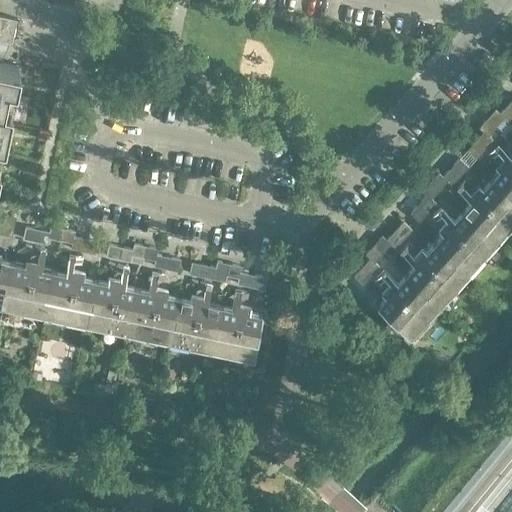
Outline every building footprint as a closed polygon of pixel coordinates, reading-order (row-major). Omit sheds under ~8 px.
[(0,138),(3,139),(10,104),(2,102),(6,80),(14,82),(18,63),(0,59),(0,38),(11,41),(16,17),(0,13),(0,138)] [(130,94),(128,102),(141,104),(143,97),(144,90),(131,87),(130,94)] [(511,107),(507,103),(499,112),(504,117),(503,117),(508,121),(511,116),(511,107)] [(495,109),(487,118),(496,126),(503,117),(504,117),(499,112),(495,109)] [(487,118),(479,127),(483,131),(488,134),(496,126),(487,118)] [(483,131),(475,140),(484,148),(492,138),(488,134),(487,135),(483,131)] [(475,140),(467,149),(476,157),(484,148),(475,140)] [(511,153),(509,157),(490,178),(511,197),(511,153)] [(460,174),(468,165),(459,157),(451,166),(460,174)] [(451,166),(443,175),(447,179),(452,183),(460,174),(451,166)] [(438,171),(430,181),(439,189),(447,179),(443,175),(438,171)] [(511,197),(490,178),(462,209),(495,238),(511,218),(511,197)] [(430,181),(422,190),(426,194),(431,198),(439,189),(430,181)] [(426,194),(418,203),(427,211),(435,201),(431,198),(426,194)] [(418,203),(410,212),(419,220),(427,211),(418,203)] [(462,209),(434,241),(466,270),(495,238),(462,209)] [(0,233),(11,236),(15,217),(3,215),(0,230),(0,233)] [(403,237),(412,228),(403,220),(395,230),(403,237)] [(62,227),(50,225),(49,231),(47,236),(48,236),(60,239),(60,236),(62,227)] [(36,228),(25,226),(21,237),(34,239),(36,228)] [(74,230),(62,227),(60,236),(60,239),(72,241),(73,236),(74,230)] [(49,231),(36,228),(34,239),(47,242),(48,236),(47,236),(49,231)] [(403,237),(395,230),(386,239),(391,243),(395,247),(403,237)] [(382,235),(374,244),(383,252),(391,243),(386,239),(382,235)] [(85,238),(73,236),(72,241),(70,247),(83,250),(85,238)] [(95,252),(97,241),(85,238),(83,250),(95,252)] [(434,241),(406,272),(438,301),(466,270),(434,241)] [(145,244),(133,242),(132,248),(131,254),(143,256),(145,244)] [(120,245),(108,243),(106,255),(118,257),(120,245)] [(157,247),(145,244),(143,256),(154,259),(155,259),(156,253),(157,247)] [(374,244),(365,253),(370,257),(374,261),(375,261),(383,252),(374,244)] [(132,248),(120,245),(118,257),(130,260),(131,254),(132,248)] [(165,267),(168,255),(156,253),(155,259),(154,259),(153,265),(165,267)] [(177,270),(180,258),(168,255),(165,267),(177,270)] [(370,257),(362,266),(371,274),(379,265),(375,261),(374,261),(370,257)] [(12,261),(0,258),(0,309),(2,310),(12,261)] [(228,262),(216,260),(215,266),(214,271),(226,274),(228,262)] [(54,269),(12,261),(2,310),(43,319),(54,269)] [(203,263),(191,261),(188,272),(201,275),(203,263)] [(240,265),(228,262),(226,274),(238,276),(239,270),(240,265)] [(215,266),(203,263),(201,275),(213,278),(214,271),(215,266)] [(362,266),(354,275),(363,283),(371,274),(362,266)] [(89,277),(54,269),(43,319),(85,328),(95,278),(89,277)] [(251,273),(239,270),(238,276),(236,282),(248,285),(251,273)] [(406,272),(377,304),(409,333),(438,301),(406,272)] [(261,288),(263,276),(251,273),(248,285),(261,288)] [(137,287),(95,278),(85,328),(126,337),(137,287)] [(178,296),(137,287),(126,337),(168,345),(178,296)] [(220,305),(178,296),(168,345),(209,354),(220,305)] [(261,313),(220,305),(209,354),(251,363),(261,313)]
